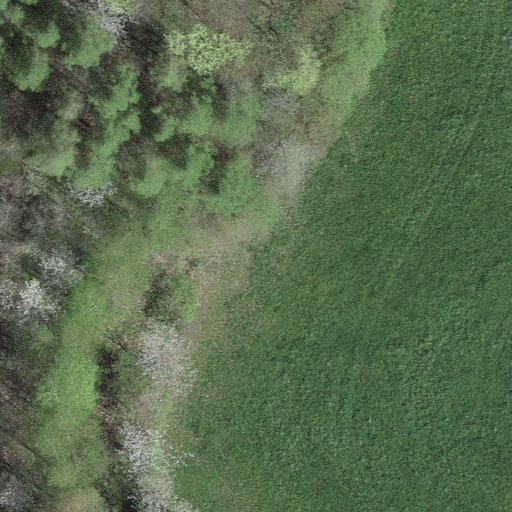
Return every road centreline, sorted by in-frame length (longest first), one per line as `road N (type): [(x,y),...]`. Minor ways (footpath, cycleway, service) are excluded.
road 1 (motorway): [(511,262),(0,246)]
road 2 (motorway): [(0,343),(511,358)]
